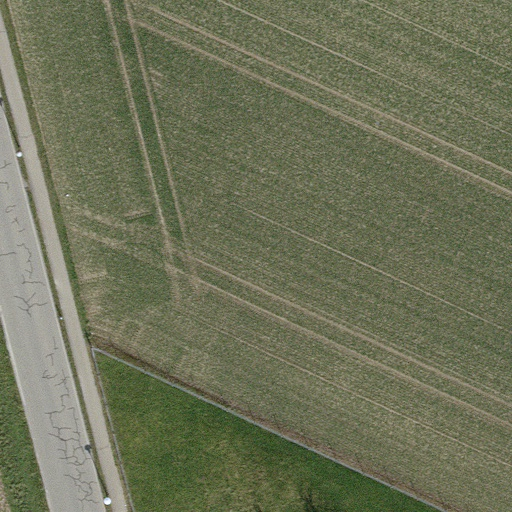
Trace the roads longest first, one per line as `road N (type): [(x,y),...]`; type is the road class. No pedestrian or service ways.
road 1 (track): [(34,315),(454,511)]
road 2 (tertiary): [(0,180),(84,511)]
